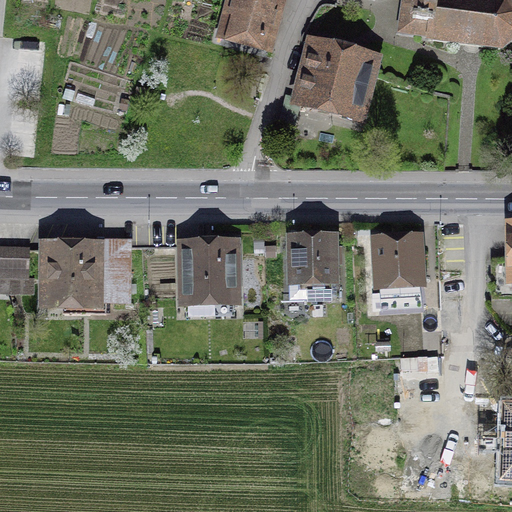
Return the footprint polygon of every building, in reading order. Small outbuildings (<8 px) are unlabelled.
[(236,0),(228,31),(265,41),(276,0),(236,0)] [(414,0),(412,22),(413,22),(412,35),(428,37),(432,0),(414,0)] [(511,1),(511,0),(432,0),(428,37),(427,40),(502,50),(511,41),(511,1)] [(313,47),(299,101),(286,97),(278,130),(292,134),(300,102),(359,117),(369,76),(377,78),(380,66),(372,65),(373,62),(313,47)] [(422,244),(372,247),(375,300),(426,297),(422,244)] [(240,245),(178,247),(180,314),(242,312),(240,245)] [(338,245),(283,247),(285,299),(340,297),(338,245)] [(28,251),(0,249),(0,282),(26,284),(28,251)] [(127,249),(45,250),(45,305),(127,305),(127,249)] [(511,262),(490,263),(491,302),(511,301),(511,262)] [(477,389),(474,350),(445,352),(447,391),(477,389)]
